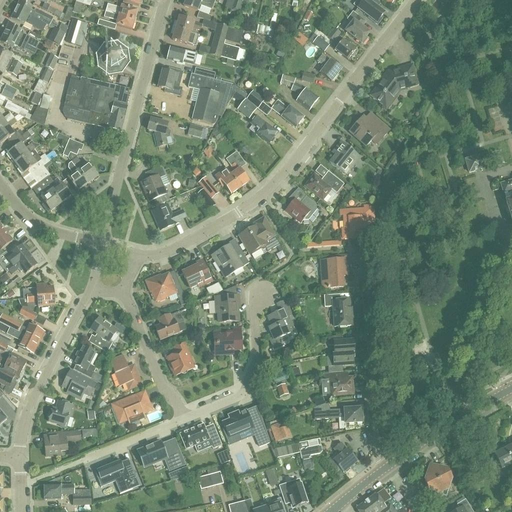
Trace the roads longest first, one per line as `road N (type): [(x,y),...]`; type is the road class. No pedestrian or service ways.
road 1 (residential): [(141,254),(165,252),(261,193),(415,0)]
road 2 (residential): [(104,246),(166,0)]
road 3 (residential): [(382,471),(364,246)]
road 4 (residential): [(18,460),(31,401),(91,291)]
road 5 (residential): [(20,486),(184,420)]
road 6 (tertiary): [(382,471),(511,390)]
road 7 (residential): [(184,420),(124,295)]
road 8 (residential): [(104,246),(38,227),(0,182)]
